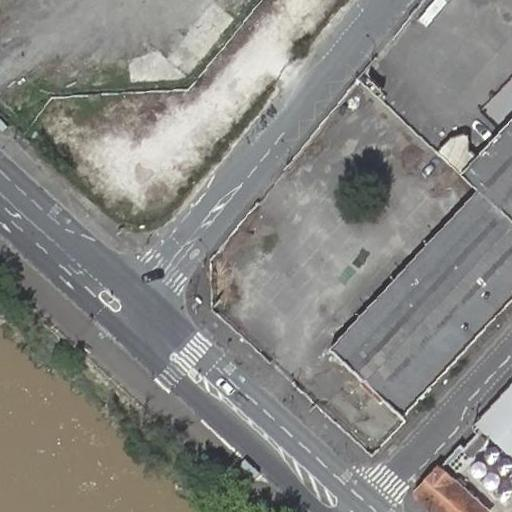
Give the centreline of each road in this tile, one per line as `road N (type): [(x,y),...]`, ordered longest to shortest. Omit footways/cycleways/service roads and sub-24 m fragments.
road 1 (unclassified): [(385,0),(140,297)]
road 2 (secondary): [(367,504),(140,297)]
road 3 (secondary): [(117,324),(323,511)]
road 4 (residential): [(511,349),(367,504)]
road 5 (secondary): [(140,297),(0,170)]
road 6 (secondary): [(0,220),(117,324)]
